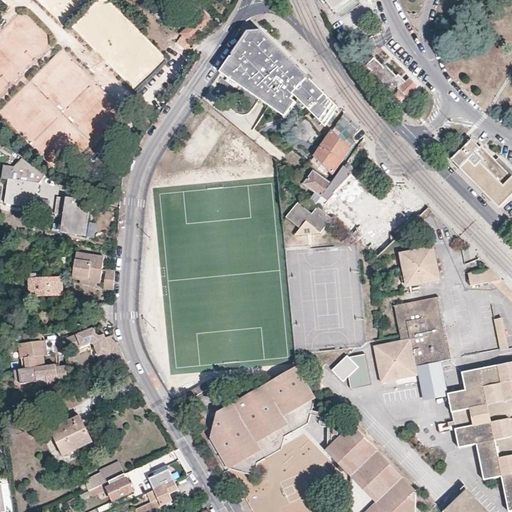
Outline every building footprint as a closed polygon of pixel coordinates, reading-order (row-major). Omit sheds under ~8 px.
[(195,14),(169,0),(168,0),(163,9),(187,23),(195,14)] [(328,0),(336,9),(337,9),(347,0),(328,0)] [(202,11),(182,33),(192,40),(207,24),(211,20),(202,11)] [(248,30),(221,69),(288,114),(300,100),(302,98),(308,103),(328,123),(340,107),(311,78),(312,78),(263,28),(248,30)] [(370,75),(401,106),(410,97),(409,96),(420,85),(412,77),(408,81),(401,73),(399,75),(388,65),(387,66),(376,56),(372,60),(369,57),(361,65),(370,75)] [(147,132),(155,121),(145,113),(137,122),(147,132)] [(347,113),(339,124),(354,137),(362,128),(357,124),(347,113)] [(339,124),(338,122),(313,158),(334,173),(358,141),(354,137),(339,124)] [(454,159),(501,207),(511,196),(511,173),(485,146),(483,147),(475,139),(454,159)] [(42,168),(24,156),(18,165),(4,163),(2,176),(9,177),(6,200),(36,205),(40,179),(46,171),(42,168)] [(312,198),(318,203),(320,202),(332,183),(316,170),(307,183),(317,191),(312,198)] [(403,180),(378,199),(399,225),(423,206),(403,180)] [(64,215),(67,197),(59,196),(55,214),(64,215)] [(89,222),(92,201),(67,197),(64,215),(62,233),(87,236),(89,222)] [(321,233),(333,218),(318,207),(312,214),(298,203),(286,217),(301,229),(307,221),(321,233)] [(439,277),(432,245),(401,251),(407,283),(439,277)] [(100,281),(103,267),(104,255),(79,250),(78,251),(73,276),(81,277),(96,281),(100,281)] [(115,287),(116,269),(106,267),(104,282),(105,287),(115,287)] [(501,278),(490,267),(467,271),(470,284),(485,281),(492,280),(501,278)] [(63,293),(62,276),(31,277),(30,276),(30,271),(29,271),(29,270),(28,270),(22,270),(22,272),(13,272),(13,278),(20,278),(21,293),(30,293),(31,293),(53,293),(63,293)] [(511,288),(501,278),(492,280),(511,300),(511,288)] [(452,356),(439,294),(390,304),(398,339),(375,344),(383,380),(418,372),(416,364),(441,358),(452,356)] [(509,348),(502,318),(494,320),(500,350),(509,348)] [(97,330),(94,325),(65,336),(69,345),(76,343),(80,345),(91,341),(95,342),(99,353),(98,353),(103,364),(124,357),(123,355),(119,345),(119,344),(115,331),(106,334),(104,331),(101,332),(97,330)] [(40,339),(40,330),(23,332),(24,342),(19,343),(22,368),(44,364),(42,353),(40,339)] [(347,355),(331,370),(343,382),(349,377),(351,389),(372,385),(366,354),(349,357),(347,355)] [(418,372),(424,401),(449,396),(448,392),(441,358),(416,364),(418,372)] [(511,361),(464,370),(467,387),(448,392),(449,396),(460,446),(478,442),(486,478),(503,474),(510,510),(511,509),(511,361)] [(22,368),(13,369),(14,377),(21,381),(34,379),(40,383),(48,382),(48,379),(67,376),(66,363),(56,364),(56,362),(44,364),(22,368)] [(262,449),(285,435),(294,430),(289,423),(305,413),(302,406),(317,397),(299,366),(218,410),(212,436),(229,467),(256,474),(259,460),(267,456),(262,449)] [(206,380),(192,388),(179,395),(182,401),(196,394),(209,387),(206,380)] [(289,423),(294,430),(310,421),(312,415),(313,410),(317,397),(302,406),(305,413),(289,423)] [(328,419),(329,448),(332,445),(333,416),(313,410),(312,415),(328,419)] [(87,427),(80,414),(52,429),(65,453),(93,439),(87,427)] [(417,511),(418,488),(369,437),(355,422),(348,429),(361,444),(342,462),(354,475),(353,500),(360,500),(359,511),(417,511)] [(361,444),(348,429),(332,445),(329,448),(342,462),(361,444)] [(283,447),(285,435),(262,449),(267,456),(283,447)] [(167,461),(163,453),(151,459),(154,466),(167,461)] [(90,488),(125,471),(119,459),(99,468),(101,472),(85,479),(90,488)] [(130,483),(125,471),(90,488),(92,493),(107,486),(113,498),(133,489),(130,483)] [(139,506),(141,511),(156,511),(164,509),(161,503),(165,501),(174,497),(171,491),(179,487),(177,482),(175,478),(157,486),(161,495),(154,498),(139,506)] [(157,486),(150,489),(154,498),(161,495),(157,486)] [(445,511),(446,511),(490,511),(468,489),(445,511)] [(353,500),(352,511),(359,511),(360,500),(353,500)]
